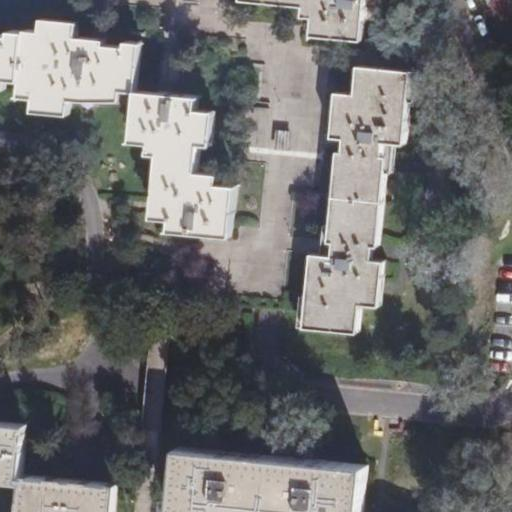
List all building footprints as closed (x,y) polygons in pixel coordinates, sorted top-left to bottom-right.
[(263,0),(300,2),(299,15),(310,15),(309,36),(359,39),(361,0),(263,0)] [(480,0),(495,30),(507,18),(497,0),(480,0)] [(495,30),(504,47),(511,39),(511,21),(509,17),(507,18),(495,30)] [(34,29),(29,28),(24,82),(23,103),(36,104),(35,116),(71,120),(72,106),(125,110),(126,94),(136,94),(141,41),(126,39),(125,45),(114,44),(115,36),(100,35),(95,34),(88,34),(89,21),(35,18),(34,29)] [(0,90),(9,91),(10,81),(24,82),(29,28),(15,27),(15,32),(0,30),(0,90)] [(407,65),(356,60),(354,84),(332,82),(328,131),(338,132),(338,139),(337,146),(328,146),(320,237),(330,237),(330,243),(329,249),(307,247),(301,322),(355,326),(357,301),(383,303),(387,250),(368,249),(369,238),(379,239),(386,151),(376,150),(378,127),(401,129),(407,65)] [(200,100),(136,94),(132,139),(149,141),(148,153),(160,154),(153,220),(171,222),(169,234),(187,235),(229,239),(231,223),(235,191),(219,190),(220,174),(197,172),(199,153),(213,154),(217,112),(199,110),(200,100)] [(24,427),(0,424),(0,479),(19,481),(19,474),(24,427)] [(370,511),(375,458),(176,443),(171,510),(192,511),(370,511)] [(19,481),(15,511),(113,511),(116,483),(19,474),(19,481)]
